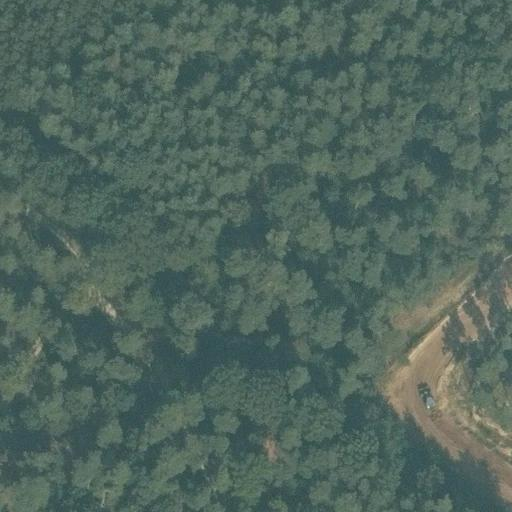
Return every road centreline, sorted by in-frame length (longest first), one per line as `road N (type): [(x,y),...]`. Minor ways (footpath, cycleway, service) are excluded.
road 1 (track): [(231,511),(183,431),(162,367),(82,287),(41,332),(0,411)]
road 2 (track): [(82,287),(59,237),(0,180)]
